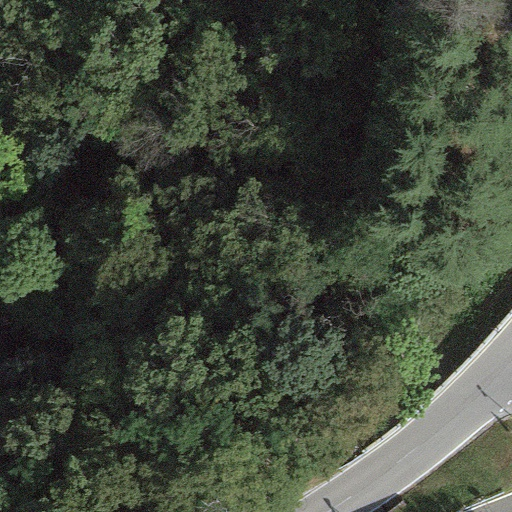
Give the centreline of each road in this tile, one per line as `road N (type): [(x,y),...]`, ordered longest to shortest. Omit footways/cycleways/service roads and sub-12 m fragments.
road 1 (track): [(341,502),(476,250)]
road 2 (tertiary): [(327,511),(470,404),(511,359)]
